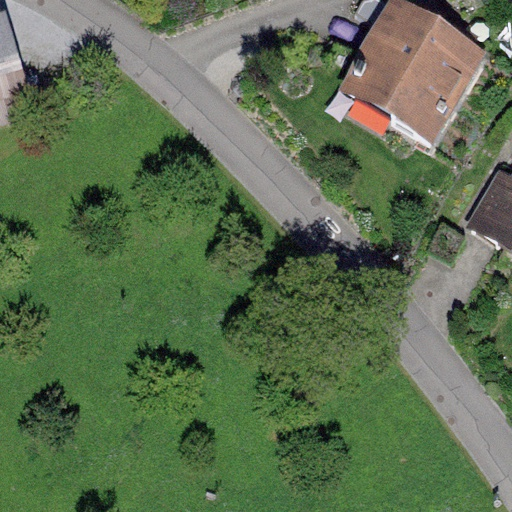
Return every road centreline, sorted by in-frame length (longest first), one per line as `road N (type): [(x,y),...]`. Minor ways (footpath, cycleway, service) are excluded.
road 1 (residential): [(63,0),(107,26),(247,147),(347,248),(511,467)]
road 2 (track): [(158,70),(324,0)]
